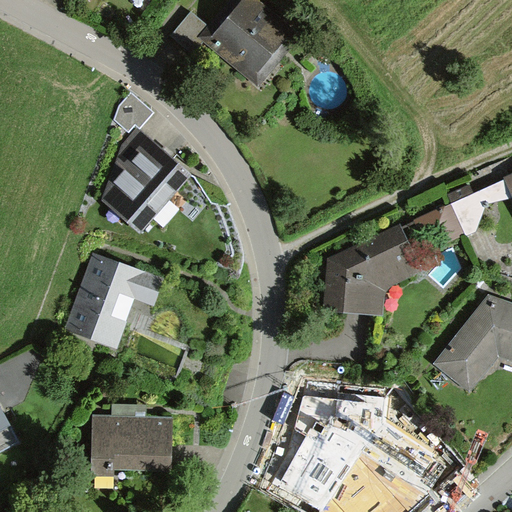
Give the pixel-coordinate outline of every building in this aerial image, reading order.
[(292,35),(253,0),(249,0),(216,36),(210,43),(258,87),(292,50),(284,42),(292,35)] [(190,11),(170,35),(188,50),(208,26),(190,11)] [(136,127),(138,129),(140,131),(154,115),(131,96),(120,108),(115,120),(130,134),(136,127)] [(166,154),(140,131),(138,129),(121,146),(103,203),(140,236),(193,178),(166,154)] [(511,176),(503,180),(511,202),(511,176)] [(452,206),(416,220),(430,253),(466,238),(452,206)] [(424,274),(400,225),(328,260),(325,314),(383,318),(385,292),(424,274)] [(157,280),(94,256),(66,332),(117,351),(135,303),(155,310),(160,297),(157,280)] [(488,297),(435,366),(470,394),(499,359),(511,363),(511,305),(504,303),(488,297)] [(351,511),(394,435),(334,402),(284,491),(321,511),(351,511)] [(0,449),(1,451),(19,442),(0,407),(0,449)] [(135,419),(93,418),(91,480),(117,481),(117,473),(173,475),(175,421),(135,419)]
